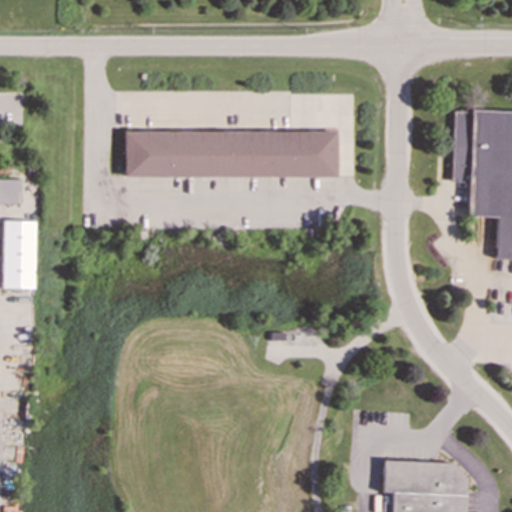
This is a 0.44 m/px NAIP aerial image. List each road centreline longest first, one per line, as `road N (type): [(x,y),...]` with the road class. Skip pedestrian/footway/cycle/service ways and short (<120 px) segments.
road 1 (residential): [(511,47),(0,47)]
road 2 (residential): [(402,47),(396,284),(427,346),(511,432)]
